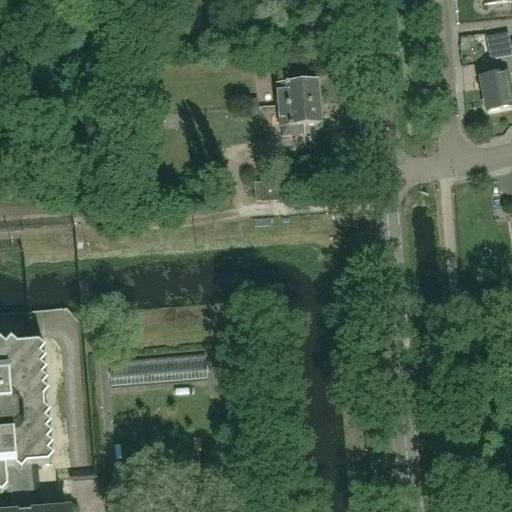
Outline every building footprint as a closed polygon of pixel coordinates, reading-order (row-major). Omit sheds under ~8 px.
[(511,105),(511,94),(511,89),(508,74),(511,73),(511,56),(487,62),(490,78),(481,80),(488,111),(511,105)] [(279,106),(319,103),(317,81),(301,82),(301,73),(279,75),(279,84),(278,84),(279,106)] [(256,100),(242,100),(242,110),(257,109),(256,100)] [(319,103),(279,106),(281,128),(282,128),(283,137),(306,135),(305,126),(320,125),(319,103)] [(257,109),(242,110),(243,119),(258,117),(257,109)] [(276,182),(254,184),(256,202),(277,200),(276,182)] [(68,511),(68,509),(60,510),(41,511),(38,463),(48,463),(54,455),(48,450),(53,445),(47,440),(52,434),(46,429),(51,423),(45,417),(50,411),(44,407),(43,397),(48,391),(43,386),(48,380),(42,375),(47,369),(41,364),(46,358),(40,353),(45,348),(38,341),(33,342),(16,343),(10,338),(5,344),(0,339),(0,494),(5,498),(5,511),(68,511)]
